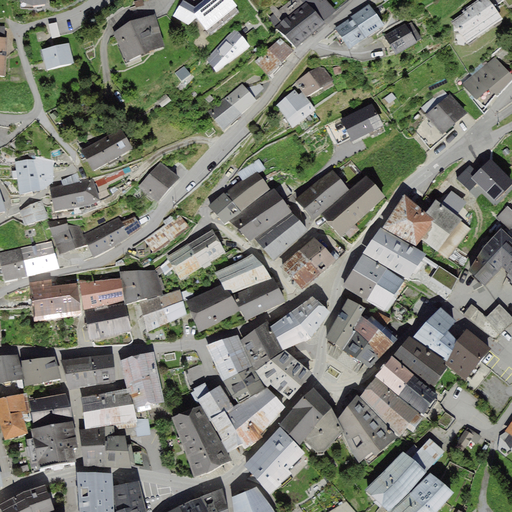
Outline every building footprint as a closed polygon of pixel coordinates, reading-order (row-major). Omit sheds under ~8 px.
[(237,4),(233,0),(202,0),(195,6),(183,0),(182,0),(174,15),(189,24),(196,17),(205,30),(207,28),(211,33),(238,11),(234,6),(237,4)] [(282,34),(293,48),(312,32),(324,22),(322,20),(336,9),(327,0),(289,0),(268,17),(282,34)] [(473,0),(448,16),(464,41),(495,22),(501,18),(489,0),(473,0)] [(339,32),(349,47),(383,24),(369,3),(355,12),(351,15),(351,16),(335,27),(339,32)] [(165,44),(154,14),(133,23),(113,32),(125,60),(165,44)] [(405,21),(383,34),(388,42),(396,55),(417,42),(415,40),(420,37),(411,21),(406,24),(405,21)] [(57,22),(48,24),(51,38),(60,36),(57,22)] [(227,35),(206,59),(216,70),(249,45),(238,32),(235,28),(227,35)] [(280,38),(254,61),(269,76),(279,65),(283,61),(292,50),(280,38)] [(53,46),(42,48),(47,69),(73,62),(68,42),(53,46)] [(511,75),(494,56),(462,84),(483,106),(495,93),(497,95),(507,83),(511,78),(511,75)] [(310,70),(296,81),(299,86),(303,91),(307,97),(333,79),(324,67),(318,66),(310,70)] [(250,93),(242,83),(226,97),(240,114),(256,100),(250,93)] [(294,90),(285,96),(276,105),(284,116),(292,127),(316,109),(307,97),(303,91),(298,94),(294,90)] [(449,93),(424,114),(440,132),(444,129),(466,112),(449,93)] [(240,114),(226,97),(209,111),(224,128),(236,117),(240,114)] [(343,122),(329,129),(337,144),(350,137),(352,141),(370,131),(382,125),(371,104),(342,120),(343,122)] [(93,170),(132,147),(120,128),(81,150),(84,155),(93,170)] [(15,161),(20,193),(38,190),(41,190),(53,181),(53,160),(35,156),(35,159),(15,161)] [(258,158),(237,172),(243,180),(257,171),(258,173),(265,168),(258,158)] [(160,160),(138,186),(157,202),(179,176),(171,169),(160,160)] [(472,163),(460,175),(478,192),(490,180),(472,163)] [(304,208),(313,219),(321,214),(349,189),(331,169),(295,198),(304,208)] [(226,193),(241,210),(270,188),(258,173),(257,171),(243,180),(226,193)] [(79,180),(77,172),(62,179),(63,184),(50,188),(51,193),(54,211),(78,206),(99,200),(95,188),(92,177),(79,180)] [(353,223),(384,197),(365,175),(349,189),(321,214),(329,223),(340,234),(345,230),(350,236),(358,229),(353,223)] [(238,229),(250,241),(254,238),(289,211),(291,209),(285,202),(273,186),(270,188),(241,210),(229,219),(238,229)] [(241,210),(226,193),(224,191),(209,205),(213,210),(223,223),(229,219),(241,210)] [(450,192),(440,204),(455,216),(465,203),(450,192)] [(403,194),(381,226),(412,245),(416,238),(430,219),(423,212),(403,194)] [(428,206),(423,212),(430,219),(416,238),(434,251),(448,233),(458,218),(455,216),(440,204),(434,199),(428,206)] [(42,200),(19,209),(21,216),(23,224),(47,218),(42,200)] [(511,210),(507,206),(495,217),(508,229),(511,225),(511,210)] [(260,244),(273,260),(309,229),(289,211),(254,238),(260,244)] [(165,223),(144,240),(155,254),(189,225),(179,214),(165,223)] [(86,232),(82,234),(87,244),(89,248),(93,256),(113,244),(140,227),(135,215),(121,221),(118,216),(86,232)] [(66,220),(48,221),(60,253),(72,249),(87,244),(82,234),(86,232),(81,225),(68,224),(66,220)] [(380,226),(364,252),(408,279),(417,265),(424,253),(380,226)] [(511,275),(511,276),(511,238),(501,227),(483,245),(468,269),(484,285),(492,276),(501,265),(511,275)] [(177,275),(180,280),(225,252),(214,235),(211,229),(166,257),(177,275)] [(281,265),(301,289),(310,280),(334,259),(315,236),(281,265)] [(51,240),(20,248),(27,274),(58,266),(56,257),(51,240)] [(20,248),(0,252),(0,263),(5,280),(19,276),(27,274),(20,248)] [(228,289),(232,295),(271,278),(259,261),(253,253),(215,273),(221,283),(225,288),(228,289)] [(405,280),(362,254),(344,285),(387,311),(405,280)] [(440,266),(433,276),(451,288),(458,278),(440,266)] [(123,301),(124,304),(162,292),(155,269),(124,271),(119,271),(120,277),(123,301)] [(83,280),(79,280),(79,282),(84,307),(123,301),(120,277),(88,281),(83,280)] [(240,309),(246,320),(263,311),(284,299),(276,283),(272,277),(271,278),(232,295),(240,309)] [(50,279),(30,282),(32,302),(33,320),(85,314),(79,282),(51,285),(50,279)] [(192,313),(199,330),(240,309),(232,295),(228,289),(225,288),(221,283),(186,300),(192,313)] [(142,312),(148,331),(187,312),(183,300),(179,289),(139,301),(142,312)] [(354,300),(343,294),(338,301),(320,331),(334,343),(343,350),(355,331),(353,328),(362,314),(366,307),(354,300)] [(313,295),(290,312),(311,337),(328,310),(320,302),(313,295)] [(123,301),(84,307),(85,314),(86,319),(90,341),(130,330),(124,304),(123,301)] [(471,304),(463,314),(470,319),(477,309),(471,304)] [(511,317),(499,304),(485,317),(500,333),(511,322),(511,317)] [(413,337),(445,360),(458,344),(455,342),(458,339),(453,335),(446,330),(455,320),(440,307),(418,331),(413,337)] [(368,319),(362,314),(353,328),(355,331),(379,357),(396,339),(385,328),(382,325),(390,319),(376,311),(368,319)] [(270,326),(283,349),(311,337),(290,312),(286,314),(270,326)] [(240,340),(252,365),(255,370),(283,351),(266,321),(256,328),(240,340)] [(491,348),(466,328),(463,333),(458,339),(455,342),(458,344),(445,360),(443,362),(447,365),(465,380),(491,348)] [(379,357),(355,331),(343,350),(355,358),(369,367),(379,357)] [(223,380),(252,365),(240,340),(237,335),(229,337),(206,345),(223,380)] [(394,353),(392,356),(415,374),(432,388),(447,365),(443,362),(445,360),(413,337),(409,335),(394,353)] [(255,370),(267,386),(270,383),(289,400),(312,372),(296,359),(285,350),(283,351),(255,370)] [(119,360),(126,388),(135,407),(164,401),(153,351),(133,356),(119,360)] [(77,358),(61,360),(70,389),(116,381),(112,353),(97,355),(77,358)] [(0,355),(0,382),(22,379),(17,354),(0,355)] [(375,375),(376,376),(398,394),(415,374),(392,356),(391,355),(386,361),(385,360),(380,366),(381,367),(377,372),(375,375)] [(33,359),(21,360),(26,386),(60,379),(53,357),(33,359)] [(225,384),(232,398),(235,396),(238,402),(266,388),(267,386),(255,370),(252,365),(223,380),(225,384)] [(415,374),(398,394),(419,410),(423,413),(439,393),(432,388),(415,374)] [(364,391),(360,396),(400,435),(419,410),(398,394),(376,376),(364,391)] [(210,392),(205,382),(193,387),(197,399),(210,392)] [(210,419),(222,440),(229,451),(232,449),(241,442),(225,412),(234,407),(220,386),(210,392),(197,399),(210,419)] [(313,386),(279,423),(300,444),(302,441),(304,439),(322,415),(332,406),(325,399),(313,386)] [(136,418),(135,407),(126,388),(81,396),(83,413),(85,428),(113,424),(119,428),(135,426),(137,426),(136,418)] [(241,442),(244,448),(262,436),(260,434),(262,433),(285,406),(266,388),(238,402),(234,407),(225,412),(241,442)] [(26,392),(0,398),(0,421),(5,439),(27,434),(24,419),(32,418),(28,400),(26,392)] [(66,393),(28,400),(32,418),(34,428),(72,420),(71,414),(66,393)] [(342,412),(337,418),(343,430),(354,455),(358,462),(372,451),(375,455),(397,436),(357,394),(342,412)] [(172,417),(194,476),(207,471),(216,467),(231,459),(199,406),(172,417)] [(304,439),(316,451),(325,451),(343,430),(337,418),(334,411),(332,406),(322,415),(304,439)] [(148,419),(136,418),(137,426),(135,426),(136,435),(150,434),(148,419)] [(34,428),(31,428),(36,451),(39,470),(75,463),(74,449),(76,448),(72,420),(34,428)] [(83,465),(131,467),(130,463),(135,464),(132,444),(127,444),(125,435),(114,435),(113,424),(85,428),(80,429),(82,448),(83,465)] [(254,476),(269,494),(292,473),(287,469),(304,452),(280,427),(269,438),(244,465),(254,476)] [(467,427),(458,442),(465,448),(471,440),(476,443),(481,436),(467,427)] [(429,437),(412,457),(428,471),(445,450),(429,437)] [(371,482),(366,489),(376,498),(373,501),(379,506),(381,504),(384,506),(390,511),(396,504),(428,471),(412,457),(403,451),(371,482)] [(79,504),(79,511),(115,511),(115,510),(114,485),(112,472),(94,472),(77,471),(79,504)] [(435,511),(455,492),(430,472),(390,511),(435,511)] [(122,483),(114,485),(115,510),(143,501),(138,480),(122,483)] [(26,490),(23,491),(35,510),(52,504),(44,484),(26,490)] [(249,489),(232,496),(233,511),(273,511),(269,504),(262,494),(253,487),(249,489)] [(196,497),(180,504),(184,511),(213,511),(228,508),(221,488),(206,493),(200,496),(196,497)] [(35,511),(35,510),(23,491),(0,503),(0,511),(35,511)] [(146,511),(143,501),(115,510),(115,511),(146,511)]
